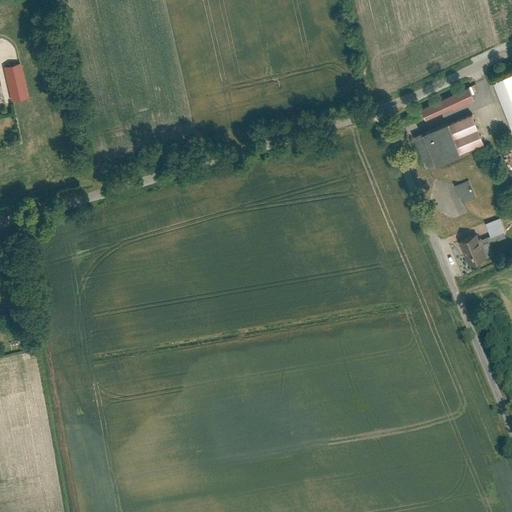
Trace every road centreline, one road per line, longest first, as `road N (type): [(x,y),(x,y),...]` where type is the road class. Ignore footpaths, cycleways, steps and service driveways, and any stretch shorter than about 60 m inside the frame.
road 1 (residential): [(0,229),(380,116)]
road 2 (unclassified): [(380,116),(511,435)]
road 3 (residential): [(380,116),(511,56)]
